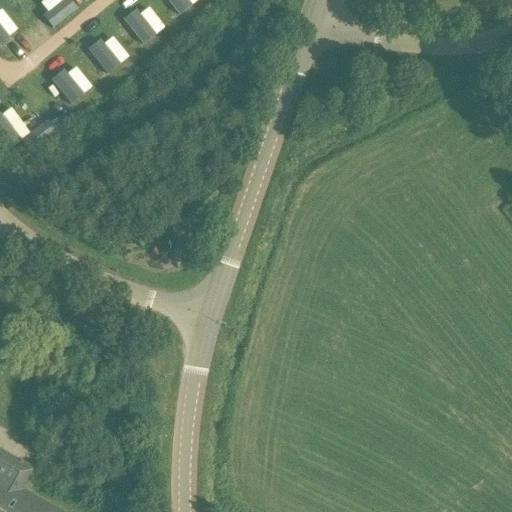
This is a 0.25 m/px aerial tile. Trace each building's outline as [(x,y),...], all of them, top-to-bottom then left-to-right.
[(68,0),(65,0),(43,18),(53,30),(77,11),(68,0)] [(185,0),(164,0),(178,16),(190,6),(185,0)] [(135,11),(123,21),(142,46),(154,36),(135,11)] [(0,27),(0,44),(9,38),(0,27)] [(99,42),(86,52),(106,76),(119,66),(99,42)] [(62,72),(50,81),(70,106),(82,96),(62,72)] [(19,144),(0,118),(0,146),(5,154),(19,144)] [(69,449),(77,435),(68,430),(60,443),(69,449)] [(56,471),(64,457),(54,451),(46,465),(56,471)] [(0,511),(57,511),(20,492),(32,471),(0,453),(0,511)]
